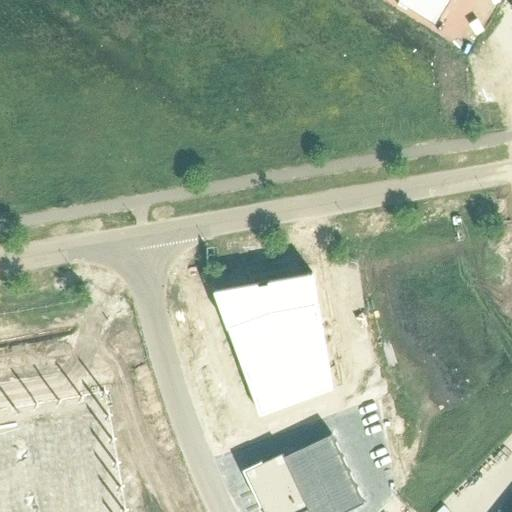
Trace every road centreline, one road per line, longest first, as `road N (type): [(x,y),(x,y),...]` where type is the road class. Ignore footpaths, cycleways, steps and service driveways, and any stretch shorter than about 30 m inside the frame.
road 1 (unclassified): [(137,236),(511,171)]
road 2 (unclassified): [(137,236),(179,408),(222,511)]
road 3 (unclassified): [(0,260),(137,236)]
